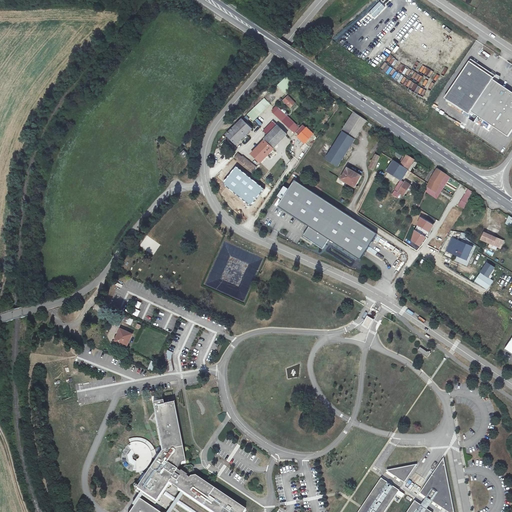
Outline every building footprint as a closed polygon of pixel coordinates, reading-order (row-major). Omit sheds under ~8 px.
[(401,35),(428,53),(439,35),(431,30),(429,34),(420,29),(423,25),(412,18),(401,35)] [(348,59),(351,61),(359,52),(356,50),(348,59)] [(343,66),(347,62),(331,51),(325,59),(341,69),(343,66)] [(359,52),(351,61),(350,63),(347,62),(343,66),(349,70),(354,64),(359,67),(366,57),(361,53),(359,52)] [(471,111),(509,136),(511,131),(511,91),(493,79),(494,77),(469,60),(444,97),(469,114),(471,111)] [(284,92),(293,83),(286,76),(277,86),(284,92)] [(329,110),(337,99),(329,93),(320,104),(329,110)] [(282,101),(290,109),(296,103),(288,95),(282,101)] [(255,106),(249,112),(258,123),(261,120),(256,115),(260,111),(255,106)] [(343,129),(355,137),(366,119),(355,111),(343,129)] [(238,143),(258,123),(249,112),(228,133),(238,143)] [(266,137),(267,139),(276,147),(289,133),(279,124),(266,137)] [(307,126),(298,135),(304,141),(313,133),(307,126)] [(355,137),(343,129),(326,156),(338,163),(355,137)] [(276,147),(267,139),(252,155),(257,159),(259,158),(263,161),(276,147)] [(406,153),(414,158),(418,153),(409,148),(406,153)] [(374,167),(379,155),(374,152),(368,165),(374,167)] [(406,153),(402,158),(411,164),(414,158),(406,153)] [(255,169),(258,166),(245,155),(244,157),(239,154),(237,156),(255,169)] [(402,158),(400,162),(408,168),(411,164),(402,158)] [(408,168),(400,162),(399,164),(393,160),(387,169),(401,179),(395,187),(399,190),(398,191),(403,194),(407,188),(409,185),(410,186),(412,184),(402,177),(408,168)] [(340,177),(354,185),(360,174),(347,166),(340,177)] [(446,172),(437,166),(434,170),(429,177),(428,181),(426,186),(435,191),(446,172)] [(305,236),(325,247),(330,238),(362,260),(378,235),(297,181),(280,205),(311,226),(305,236)] [(469,191),(465,186),(454,207),(459,213),(463,205),(461,204),(469,191)] [(434,225),(421,218),(418,225),(429,232),(434,225)] [(485,229),(481,236),(492,242),(496,235),(485,229)] [(426,238),(415,230),(412,241),(421,246),(426,238)] [(472,244),(451,235),(446,248),(467,257),(472,244)] [(494,281),(481,273),(476,283),(489,290),(494,281)] [(134,308),(132,314),(138,317),(140,311),(134,308)] [(368,329),(374,320),(367,316),(361,325),(368,329)] [(122,330),(116,342),(126,347),(132,335),(122,330)] [(418,351),(428,357),(430,353),(428,351),(427,352),(420,347),(418,351)] [(165,359),(168,372),(174,371),(172,358),(165,359)] [(187,477),(180,473),(177,471),(181,465),(182,464),(185,463),(174,404),(164,406),(163,402),(153,404),(162,452),(158,459),(151,454),(150,450),(148,448),(146,445),(142,443),(140,442),(138,442),(133,443),(135,454),(137,453),(140,455),(140,458),(139,461),(137,461),(139,472),(143,471),(147,468),(150,471),(137,489),(156,502),(169,484),(172,486),(178,490),(210,511),(244,511),(245,511),(195,477),(191,478),(190,479),(187,477)] [(435,511),(431,509),(435,502),(449,511),(455,511),(445,458),(422,493),(428,497),(423,503),(417,499),(408,511),(385,511),(402,489),(395,484),(400,478),(406,482),(417,464),(387,470),(394,474),(389,480),(383,476),(357,511),(435,511)] [(184,467),(180,473),(187,477),(189,474),(190,474),(190,473),(194,472),(194,470),(193,467),(191,466),(188,466),(185,467),(184,467)] [(173,503),(186,511),(197,511),(176,497),(177,495),(176,493),(169,489),(168,488),(161,499),(171,505),(173,503)] [(158,511),(142,501),(134,511),(158,511)]
